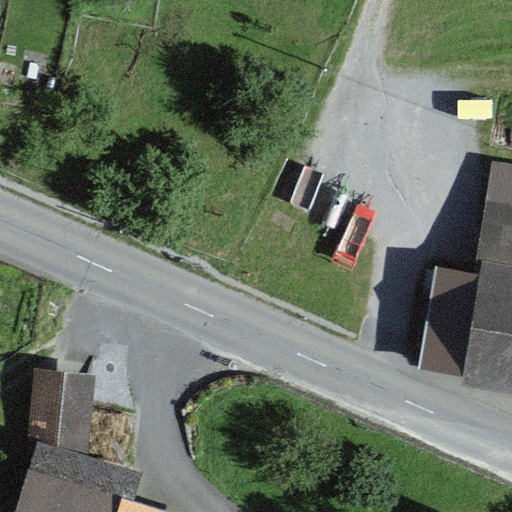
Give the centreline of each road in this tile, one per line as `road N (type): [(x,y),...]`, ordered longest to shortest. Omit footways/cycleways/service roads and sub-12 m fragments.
road 1 (secondary): [(511,445),(0,216)]
road 2 (track): [(358,378),(404,224),(359,63),(384,0)]
road 3 (track): [(232,511),(145,403),(167,293)]
